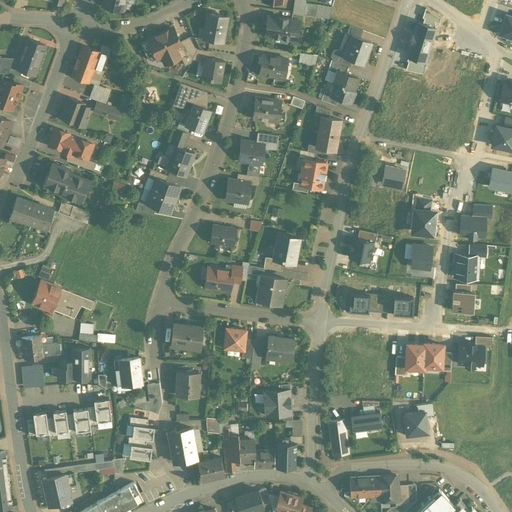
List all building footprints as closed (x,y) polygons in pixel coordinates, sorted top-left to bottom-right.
[(103,0),(102,4),(124,9),(126,0),(103,0)] [(317,4),(305,2),(304,14),(315,15),(317,4)] [(331,6),(317,4),(315,15),(328,17),(331,6)] [(439,17),(425,7),(422,17),(424,17),(433,20),(438,22),(439,17)] [(227,16),(207,12),(203,37),(222,40),(227,16)] [(304,14),(291,12),(290,19),(290,22),(303,25),(313,26),(315,15),(304,14)] [(511,15),(505,13),(499,33),(511,36),(511,15)] [(290,19),(267,15),(265,34),(276,35),(276,34),(288,35),(290,22),(290,19)] [(412,33),(411,38),(429,43),(434,27),(432,26),(433,20),(424,17),(422,23),(417,21),(413,33),(412,33)] [(362,29),(349,25),(346,33),(347,33),(350,34),(350,33),(359,37),(362,29)] [(171,27),(147,38),(147,39),(140,42),(147,58),(149,58),(146,53),(156,48),(160,56),(161,56),(164,63),(180,56),(184,54),(182,49),(182,47),(180,43),(176,34),(174,33),(171,27)] [(359,37),(350,33),(350,34),(347,33),(340,51),(343,52),(342,55),(351,58),(362,62),(367,50),(370,41),(359,37)] [(208,41),(200,40),(200,36),(191,34),(191,35),(192,36),(197,48),(207,49),(208,41)] [(192,39),(180,43),(182,47),(182,49),(184,54),(180,56),(184,64),(190,62),(192,58),(197,48),(192,36),(191,36),(192,39)] [(19,60),(17,68),(21,69),(35,74),(35,73),(34,73),(36,64),(38,65),(41,57),(39,56),(44,45),(45,46),(45,44),(27,38),(19,60)] [(410,43),(407,54),(408,55),(424,60),(429,43),(411,38),(409,42),(410,43)] [(107,55),(81,45),(70,75),(88,81),(95,63),(103,66),(107,55)] [(207,49),(197,48),(192,58),(204,60),(205,56),(210,57),(211,50),(207,49)] [(351,58),(342,55),(343,52),(340,51),(339,50),(336,60),(347,65),(349,65),(351,58)] [(312,53),(299,51),(298,62),(310,64),(312,53)] [(286,57),(262,54),(259,73),(283,76),(286,57)] [(408,60),(405,69),(422,72),(426,61),(424,60),(408,55),(406,60),(408,60)] [(210,57),(205,56),(204,60),(201,76),(219,80),(223,60),(210,57)] [(12,58),(0,57),(0,72),(7,72),(12,58)] [(7,72),(7,73),(19,75),(21,69),(17,68),(19,60),(12,58),(7,72)] [(336,60),(332,59),(329,69),(335,71),(337,68),(345,71),(347,65),(336,60)] [(479,80),(482,64),(458,59),(455,75),(479,80)] [(345,71),(337,68),(335,71),(332,81),(354,89),(355,89),(353,88),(357,76),(345,71)] [(22,84),(8,79),(7,81),(0,78),(0,89),(17,96),(19,91),(19,92),(22,84)] [(504,80),(500,99),(511,101),(511,80),(509,80),(509,81),(504,80)] [(354,89),(332,81),(334,82),(330,91),(329,94),(338,97),(350,102),(354,89)] [(105,86),(94,82),(89,97),(96,99),(100,100),(105,86)] [(188,86),(180,83),(173,101),(183,104),(186,94),(188,86)] [(205,92),(188,86),(186,94),(202,99),(205,92)] [(17,96),(0,89),(0,103),(2,104),(12,108),(15,99),(16,99),(17,96)] [(338,97),(329,94),(330,91),(324,89),(320,99),(335,104),(338,97)] [(129,107),(130,93),(121,92),(120,106),(129,107)] [(303,99),(292,95),(290,103),(301,107),(303,99)] [(84,102),(67,96),(63,104),(65,104),(60,116),(84,125),(87,118),(84,117),(89,106),(84,104),(84,102)] [(280,100),(254,96),(252,117),(278,120),(280,100)] [(100,100),(96,99),(92,111),(118,120),(122,108),(100,100)] [(209,109),(193,103),(185,125),(201,131),(209,109)] [(12,108),(2,104),(0,108),(0,109),(15,115),(17,110),(12,108)] [(329,109),(315,104),(314,114),(320,116),(320,115),(328,116),(329,109)] [(328,116),(320,115),(320,116),(315,144),(315,145),(323,146),(334,149),(340,119),(328,116)] [(0,116),(0,129),(7,133),(8,129),(7,129),(11,120),(0,116)] [(511,117),(504,116),(502,126),(511,127),(511,117)] [(511,127),(502,126),(495,124),(491,145),(511,148),(511,127)] [(68,132),(55,127),(48,143),(61,148),(62,148),(67,134),(68,132)] [(187,132),(176,128),(171,143),(174,144),(174,143),(181,146),(187,132)] [(278,134),(257,131),(255,141),(263,143),(263,147),(276,148),(278,134)] [(92,143),(77,137),(76,138),(67,134),(62,148),(61,148),(60,150),(68,153),(71,154),(72,151),(87,157),(87,156),(92,143)] [(255,141),(241,139),(238,159),(251,161),(259,162),(260,162),(263,147),(263,143),(255,141)] [(181,146),(174,143),(174,144),(166,165),(170,167),(170,166),(174,168),(173,170),(185,174),(194,151),(181,146)] [(315,144),(308,143),(306,150),(314,151),(322,153),(323,146),(315,145),(315,144)] [(306,150),(299,149),(298,156),(303,157),(312,158),(314,151),(306,150)] [(87,157),(72,151),(71,154),(68,153),(66,159),(85,166),(88,159),(89,156),(87,156),(87,157)] [(423,166),(436,168),(438,157),(421,154),(419,165),(423,166)] [(312,158),(303,157),(299,182),(308,184),(321,186),(322,176),(324,176),(325,171),(323,171),(325,161),(312,158)] [(95,161),(88,159),(85,166),(92,169),(95,161)] [(166,165),(153,160),(150,167),(167,174),(170,167),(166,165)] [(91,179),(69,171),(70,168),(51,161),(43,183),(44,184),(45,183),(52,185),(52,187),(61,190),(60,193),(80,200),(80,199),(79,198),(82,189),(87,191),(91,179)] [(259,162),(251,161),(250,164),(249,164),(247,165),(246,172),(246,174),(257,175),(259,162)] [(385,165),(381,182),(401,186),(404,169),(385,165)] [(423,166),(419,185),(439,189),(443,170),(436,168),(423,166)] [(167,174),(150,167),(147,176),(154,179),(155,176),(165,180),(167,174)] [(511,184),(511,171),(491,167),(489,178),(490,178),(489,185),(511,190),(511,184)] [(246,174),(237,172),(236,179),(249,181),(249,183),(256,184),(258,175),(257,175),(246,174)] [(165,180),(155,176),(154,179),(151,188),(176,198),(177,194),(176,192),(179,185),(165,180)] [(236,179),(228,178),(225,199),(233,200),(234,197),(247,199),(249,183),(249,181),(236,179)] [(308,184),(299,182),(294,181),(293,181),(291,188),(307,191),(308,184)] [(176,198),(151,188),(146,200),(146,201),(156,205),(169,210),(172,203),(174,202),(176,198)] [(53,208),(16,195),(9,214),(46,227),(53,208)] [(146,200),(139,198),(135,209),(153,213),(156,205),(146,201),(146,200)] [(90,211),(61,200),(57,211),(68,215),(68,216),(86,222),(90,211)] [(473,204),(472,216),(485,217),(490,217),(490,205),(473,204)] [(273,206),(272,219),(281,220),(283,207),(273,206)] [(413,207),(410,231),(434,233),(436,210),(413,207)] [(460,215),(459,235),(468,235),(467,237),(475,237),(475,236),(484,236),(485,217),(472,216),(460,215)] [(260,220),(250,218),(248,229),(258,230),(260,220)] [(234,226),(211,223),(209,242),(232,245),(234,226)] [(298,237),(277,233),(274,246),(277,246),(275,256),(272,255),(272,257),(294,261),(298,237)] [(350,250),(349,256),(368,260),(372,241),(353,237),(351,243),(350,243),(348,249),(350,250)] [(468,243),(468,255),(477,256),(485,256),(486,245),(468,243)] [(431,246),(413,244),(410,266),(428,268),(431,246)] [(456,255),(455,276),(478,278),(478,268),(476,268),(477,256),(468,255),(456,255)] [(282,262),(264,259),(263,266),(280,269),(282,262)] [(41,263),(39,274),(49,276),(51,265),(41,263)] [(262,266),(248,264),(247,271),(260,274),(261,274),(261,272),(262,266)] [(241,266),(232,265),(231,269),(232,269),(231,280),(239,281),(241,266)] [(231,269),(210,266),(208,276),(206,278),(204,285),(206,285),(207,287),(212,287),(213,286),(229,288),(231,280),(232,269),(231,269)] [(285,277),(261,272),(261,274),(260,274),(256,299),(279,302),(282,286),(283,286),(285,277)] [(60,287),(40,279),(31,302),(51,310),(51,308),(60,287)] [(471,284),(458,283),(457,290),(470,291),(471,284)] [(94,300),(60,287),(51,308),(70,315),(75,302),(90,308),(94,300)] [(452,290),(451,310),(472,311),(474,292),(470,291),(457,290),(452,290)] [(369,294),(349,292),(349,301),(348,301),(347,311),(361,312),(361,311),(368,312),(368,310),(369,294)] [(369,294),(368,310),(380,311),(381,293),(369,292),(369,294)] [(381,293),(380,311),(392,312),(393,295),(393,294),(381,293)] [(412,305),(413,296),(393,295),(392,312),(392,313),(398,314),(398,315),(413,316),(413,305),(412,305)] [(202,325),(173,321),(170,344),(171,344),(171,342),(187,343),(187,345),(199,346),(198,347),(200,348),(202,325)] [(245,328),(226,326),(224,345),(242,347),(243,347),(244,338),(245,328)] [(99,331),(98,339),(115,341),(116,333),(99,331)] [(293,337),(268,333),(267,337),(265,356),(290,359),(293,337)] [(59,341),(40,343),(39,334),(21,337),(24,357),(60,353),(59,341)] [(267,337),(253,337),(253,339),(252,354),(265,356),(267,337)] [(253,339),(244,338),(243,347),(242,347),(241,356),(251,357),(252,354),(253,339)] [(467,344),(458,344),(457,363),(465,363),(465,366),(473,366),(473,364),(482,364),(483,345),(475,345),(475,343),(467,342),(467,344)] [(368,345),(349,343),(347,369),(366,370),(368,345)] [(424,345),(423,364),(440,366),(442,344),(424,343),(424,345)] [(407,344),(406,366),(423,367),(423,364),(424,345),(407,344)] [(387,346),(368,345),(366,370),(385,371),(387,346)] [(89,347),(72,347),(72,360),(60,360),(60,366),(57,366),(57,377),(73,377),(73,376),(89,376),(89,367),(88,367),(88,356),(89,356),(89,347)] [(138,356),(113,359),(116,384),(141,381),(138,356)] [(42,363),(21,365),(23,387),(44,385),(42,363)] [(197,371),(179,370),(179,385),(176,385),(176,394),(197,395),(197,371)] [(106,387),(105,374),(98,374),(98,383),(106,387)] [(159,382),(147,383),(150,400),(144,400),(145,408),(157,413),(161,402),(159,382)] [(287,389),(263,391),(264,403),(290,402),(289,395),(288,395),(287,389)] [(108,397),(93,399),(94,405),(96,421),(97,420),(111,418),(108,397)] [(264,403),(265,415),(289,414),(288,408),(290,408),(290,402),(264,403)] [(415,404),(416,412),(424,410),(425,415),(426,415),(434,414),(432,402),(415,404)] [(87,406),(87,407),(90,423),(97,423),(97,420),(96,421),(94,405),(87,406)] [(87,407),(72,409),(73,413),(75,430),(90,428),(90,423),(87,407)] [(65,409),(53,411),(53,416),(55,432),(56,432),(68,430),(66,414),(65,409)] [(416,412),(404,413),(405,424),(403,425),(405,435),(427,432),(426,426),(428,426),(426,415),(425,415),(424,410),(416,412)] [(45,411),(33,413),(33,418),(35,433),(48,431),(46,417),(45,411)] [(379,411),(350,415),(350,418),(351,429),(352,430),(381,426),(379,411)] [(73,413),(66,414),(68,430),(68,431),(75,430),(73,413)] [(53,416),(46,417),(48,431),(49,435),(56,434),(56,432),(55,432),(53,416)] [(35,433),(33,418),(26,419),(29,434),(35,433)] [(327,420),(332,455),(349,453),(345,429),(351,429),(350,418),(327,420)] [(153,427),(133,424),(132,436),(152,439),(153,427)] [(191,427),(167,432),(173,462),(197,458),(191,427)] [(231,427),(222,428),(222,433),(223,433),(226,472),(234,470),(234,459),(239,459),(237,435),(237,433),(231,433),(231,427)] [(253,438),(246,438),(245,435),(237,435),(239,459),(254,459),(254,449),(253,438)] [(296,442),(276,441),(275,467),(296,467),(296,442)] [(151,446),(131,443),(129,455),(149,458),(151,446)] [(254,449),(254,459),(254,463),(254,466),(273,466),(274,448),(254,449)] [(3,451),(0,451),(0,507),(10,506),(3,451)] [(204,451),(197,452),(198,459),(197,460),(198,462),(205,460),(204,451)] [(123,457),(112,459),(113,466),(114,472),(121,473),(122,467),(123,457)] [(221,457),(205,460),(198,462),(202,479),(225,474),(221,457)] [(112,459),(48,467),(44,469),(46,477),(64,473),(67,484),(75,483),(73,471),(113,466),(112,459)] [(46,477),(42,478),(48,504),(70,499),(67,484),(64,473),(46,477)] [(396,474),(379,475),(380,494),(379,494),(380,501),(389,500),(389,499),(394,499),(398,499),(398,488),(396,488),(396,474)] [(379,475),(349,477),(350,495),(379,494),(380,494),(379,475)] [(96,500),(78,511),(117,511),(142,499),(133,481),(96,500)] [(415,483),(407,483),(409,501),(395,505),(390,506),(389,507),(393,511),(401,511),(416,499),(415,483)] [(407,487),(398,488),(398,499),(394,499),(395,505),(409,501),(407,483),(407,487)] [(267,492),(265,486),(264,486),(264,487),(258,489),(263,504),(270,502),(267,492)] [(257,489),(234,497),(234,496),(234,497),(238,511),(245,511),(263,506),(264,506),(263,504),(258,489),(257,489)] [(301,496),(279,490),(278,495),(276,503),(277,503),(276,506),(277,506),(281,507),(280,510),(285,511),(308,511),(310,506),(299,502),(301,496)] [(431,493),(418,506),(421,509),(416,511),(439,511),(438,510),(440,508),(443,511),(453,503),(449,499),(440,490),(434,496),(431,493)] [(278,495),(267,492),(270,502),(272,507),(277,506),(276,506),(277,503),(276,503),(278,495)]
